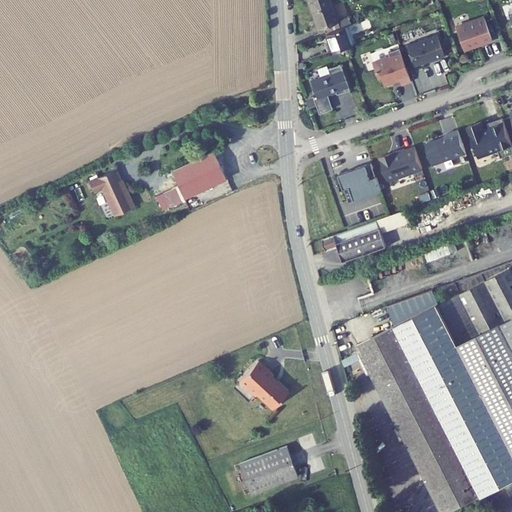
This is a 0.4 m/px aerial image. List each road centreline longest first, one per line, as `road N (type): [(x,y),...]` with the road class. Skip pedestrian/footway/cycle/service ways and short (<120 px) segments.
road 1 (tertiary): [(286,150),(301,265),(367,511)]
road 2 (residential): [(460,94),(286,150)]
road 3 (tertiary): [(276,0),(286,150)]
